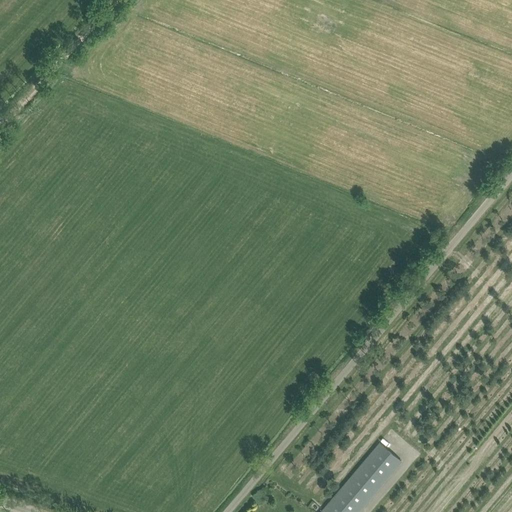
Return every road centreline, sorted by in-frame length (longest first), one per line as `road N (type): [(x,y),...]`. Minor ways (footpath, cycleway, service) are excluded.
road 1 (unclassified): [(252,511),(511,194)]
road 2 (track): [(0,135),(121,0)]
